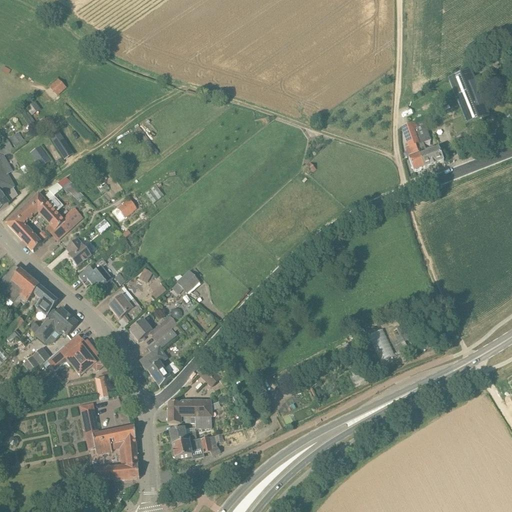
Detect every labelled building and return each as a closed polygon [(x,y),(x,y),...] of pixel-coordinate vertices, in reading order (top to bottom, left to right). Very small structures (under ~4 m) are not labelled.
[(448,79),(467,126),(489,117),(471,70),(448,79)] [(67,89),(58,80),(49,88),(58,98),(67,89)] [(35,103),(26,109),(32,118),(41,111),(35,103)] [(29,120),(24,112),(21,114),(25,122),(29,120)] [(418,130),(418,128),(417,129),(415,123),(401,128),(408,148),(409,147),(413,158),(409,159),(414,173),(425,170),(420,157),(416,147),(419,145),(416,134),(415,134),(414,131),(418,130)] [(424,126),(418,128),(418,130),(414,131),(415,134),(416,134),(419,145),(416,147),(420,157),(425,170),(444,163),(439,150),(427,155),(423,144),(430,141),(424,126)] [(10,138),(16,147),(25,141),(20,132),(10,138)] [(13,151),(7,140),(0,144),(0,154),(1,156),(2,155),(3,157),(13,151)] [(31,154),(41,169),(51,162),(41,147),(31,154)] [(64,162),(62,159),(55,163),(57,167),(64,162)] [(310,164),(304,170),(309,176),(315,170),(310,164)] [(0,212),(9,206),(7,204),(17,197),(12,190),(14,189),(0,167),(0,212)] [(77,179),(86,173),(82,168),(74,174),(77,179)] [(54,198),(63,189),(70,183),(66,179),(57,185),(48,192),(54,198)] [(45,197),(50,202),(54,198),(49,193),(45,197)] [(64,223),(50,208),(47,204),(39,196),(7,225),(33,253),(42,245),(24,226),(38,213),(51,227),(47,230),(52,235),(56,232),(62,238),(82,219),(76,212),(64,223)] [(125,220),(137,210),(129,200),(122,205),(122,206),(118,210),(125,220)] [(102,233),(111,225),(106,220),(97,228),(102,233)] [(48,236),(43,231),(38,237),(43,242),(48,236)] [(78,241),(66,250),(73,259),(71,260),(78,269),(92,257),(82,246),(78,241)] [(83,284),(87,281),(97,293),(112,281),(102,268),(106,265),(102,260),(90,270),(79,279),(83,284)] [(34,295),(39,299),(45,292),(15,267),(0,286),(0,293),(13,304),(17,307),(21,302),(25,306),(34,295)] [(145,270),(140,278),(148,282),(152,274),(145,270)] [(126,283),(120,275),(114,280),(120,287),(126,283)] [(184,291),(178,285),(177,284),(172,289),(178,296),(184,291)] [(166,291),(162,287),(152,296),(156,300),(166,291)] [(141,308),(134,300),(127,305),(122,298),(126,294),(122,290),(112,299),(115,303),(109,308),(120,321),(132,311),(134,313),(141,308)] [(45,292),(39,299),(34,306),(46,316),(51,310),(52,310),(58,303),(45,292)] [(67,337),(78,324),(61,310),(50,324),(47,322),(36,336),(44,343),(56,329),(60,333),(61,331),(67,337)] [(9,327),(15,333),(26,322),(20,317),(9,327)] [(150,334),(156,343),(171,330),(177,326),(170,317),(159,326),(159,327),(152,332),(144,322),(130,333),(138,344),(150,334)] [(35,335),(39,330),(33,325),(29,330),(35,335)] [(159,349),(160,350),(162,349),(170,342),(177,337),(171,330),(156,343),(161,348),(159,349)] [(384,331),(370,337),(382,363),(396,356),(384,331)] [(79,337),(47,363),(55,372),(63,365),(66,364),(69,368),(71,368),(73,371),(80,379),(93,368),(97,373),(105,367),(98,358),(98,357),(99,356),(87,342),(84,344),(79,337)] [(0,364),(9,356),(2,348),(0,349),(0,364)] [(168,360),(160,350),(159,349),(151,355),(141,363),(160,390),(171,379),(179,373),(173,364),(164,370),(161,366),(168,360)] [(22,366),(30,375),(49,359),(42,350),(22,366)] [(220,379),(207,367),(199,375),(212,387),(220,379)] [(33,374),(37,380),(43,376),(38,370),(33,374)] [(20,373),(8,383),(12,389),(25,379),(20,373)] [(104,378),(95,380),(99,400),(109,398),(104,378)] [(242,390),(250,386),(251,385),(250,383),(248,381),(247,381),(240,386),(241,388),(242,390)] [(240,395),(233,398),(236,405),(243,402),(240,395)] [(170,404),(168,406),(168,425),(180,425),(180,418),(211,417),(211,404),(201,404),(170,404)] [(119,450),(119,455),(137,454),(135,428),(99,435),(93,405),(80,408),(89,450),(95,449),(97,456),(112,453),(112,451),(119,450)] [(180,418),(180,425),(196,424),(196,430),(211,430),(211,417),(180,418)] [(170,433),(172,446),(197,441),(196,434),(186,436),(184,430),(178,431),(178,430),(176,431),(170,433)] [(202,455),(210,453),(217,450),(216,446),(223,443),(222,436),(209,438),(197,441),(172,446),(176,460),(192,457),(191,451),(203,448),(204,452),(202,453),(202,455)] [(210,453),(213,458),(221,454),(218,449),(217,450),(210,453)] [(137,454),(119,455),(121,467),(94,470),(95,484),(139,480),(137,454)]
